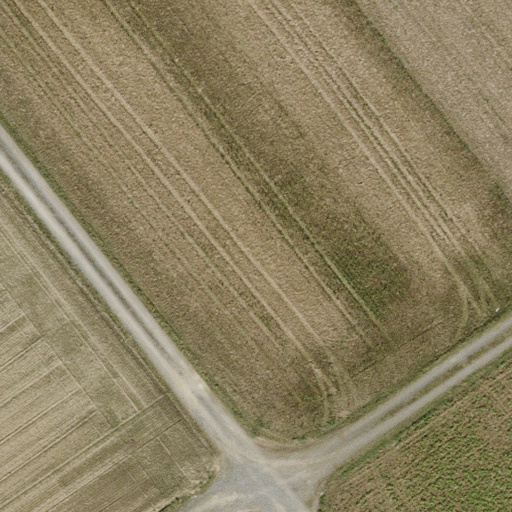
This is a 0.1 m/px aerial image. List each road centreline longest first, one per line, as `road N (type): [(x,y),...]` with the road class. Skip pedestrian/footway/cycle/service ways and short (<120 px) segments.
road 1 (track): [(297,511),(0,140)]
road 2 (track): [(280,491),(511,335)]
